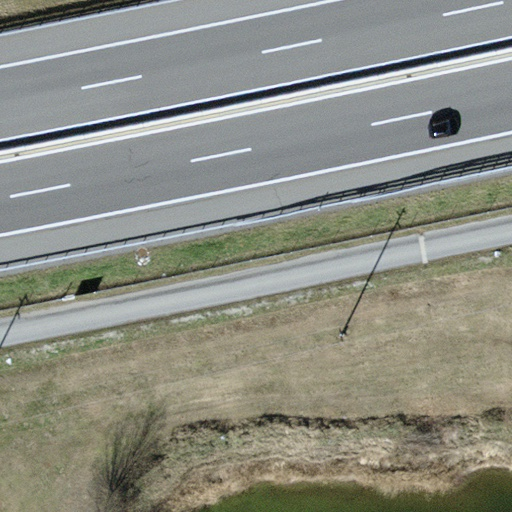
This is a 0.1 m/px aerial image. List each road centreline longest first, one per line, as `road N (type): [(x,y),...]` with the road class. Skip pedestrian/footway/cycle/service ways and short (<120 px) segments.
road 1 (motorway): [(0,199),(511,96)]
road 2 (motorway): [(504,0),(0,101)]
